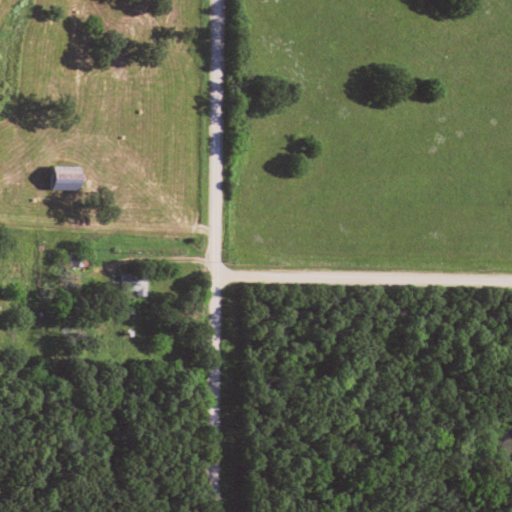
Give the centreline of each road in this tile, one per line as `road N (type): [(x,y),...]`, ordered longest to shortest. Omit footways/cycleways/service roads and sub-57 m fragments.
road 1 (residential): [(211,511),(213,0)]
road 2 (residential): [(511,275),(212,269)]
